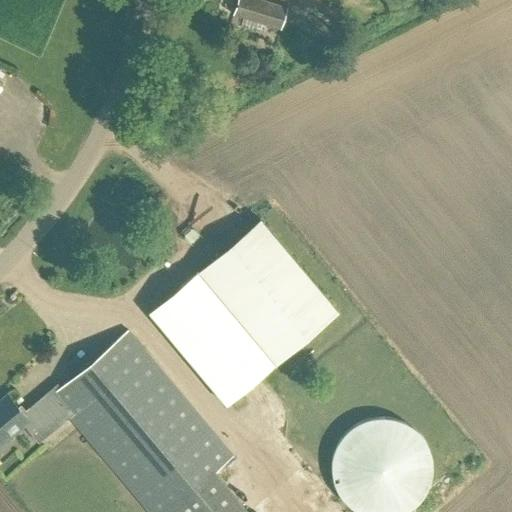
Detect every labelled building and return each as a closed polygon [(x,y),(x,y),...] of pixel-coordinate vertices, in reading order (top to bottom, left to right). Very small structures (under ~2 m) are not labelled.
[(296,0),(313,5),(314,0),(235,0),(232,12),(280,26),(286,6),(264,0),(296,0)] [(385,0),(391,11),(407,3),(405,0),(385,0)] [(264,220),(151,313),(225,404),(338,311),(264,220)] [(39,441),(70,415),(151,511),(249,511),(214,470),(233,454),(126,327),(58,385),(55,382),(22,410),(6,392),(0,397),(0,442),(23,423),(39,441)] [(333,497),(429,496),(429,482),(414,482),(414,486),(398,486),(398,490),(373,490),(373,472),(333,472),(333,497)]
